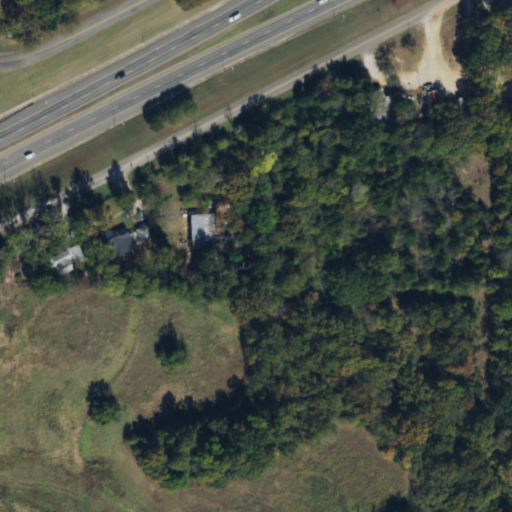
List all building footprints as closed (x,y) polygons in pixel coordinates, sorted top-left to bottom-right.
[(454,27),(454,76),(467,76),(467,27),(454,27)] [(385,89),(365,92),(370,125),(390,122),(385,89)] [(423,93),(436,134),(447,130),(435,89),(423,93)] [(458,100),(458,124),(468,124),(468,100),(458,100)] [(203,215),(190,215),(190,239),(203,239),(203,215)] [(124,227),(104,236),(114,258),(153,239),(146,224),(127,233),(124,227)] [(68,249),(75,263),(84,258),(78,244),(68,249)] [(57,277),(73,270),(65,250),(48,257),(57,277)]
